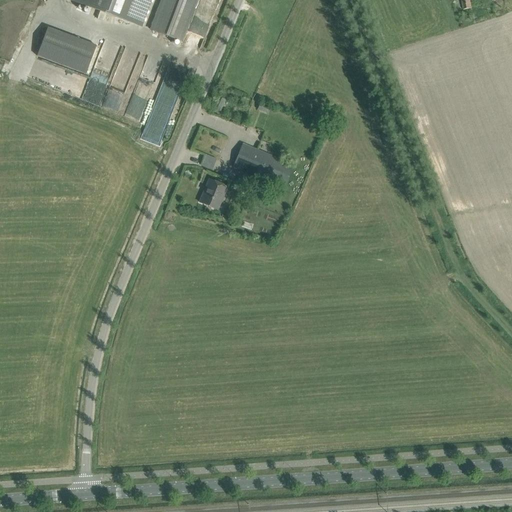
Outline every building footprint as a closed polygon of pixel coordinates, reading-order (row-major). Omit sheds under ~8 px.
[(67,0),(138,25),(146,0),(67,0)] [(195,0),(160,0),(157,10),(159,10),(151,30),(181,41),(195,0)] [(461,0),(463,10),(471,8),(469,0),(461,0)] [(48,28),(37,57),(86,74),(96,46),(48,28)] [(389,132),(381,135),(385,144),(393,141),(389,132)] [(233,167),(242,171),(342,213),(352,190),(243,144),(233,167)] [(205,154),(201,164),(212,168),(216,158),(205,154)] [(199,203),(209,206),(219,211),(229,188),(209,180),(206,187),(207,187),(205,192),(204,192),(199,203)]
